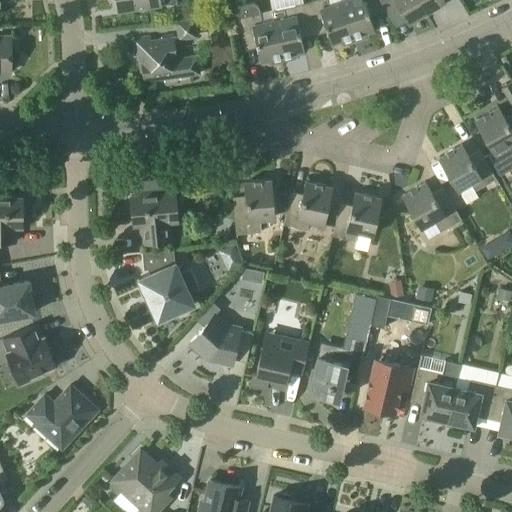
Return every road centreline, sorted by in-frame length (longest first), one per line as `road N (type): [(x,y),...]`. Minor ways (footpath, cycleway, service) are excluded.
road 1 (residential): [(148,393),(239,431),(511,492)]
road 2 (residential): [(148,393),(88,297),(79,260),(77,122)]
road 3 (residential): [(265,106),(275,129),(300,151),(402,164),(415,148),(431,60)]
road 4 (residential): [(77,122),(265,106)]
road 5 (residential): [(265,106),(431,60)]
road 6 (residential): [(41,511),(148,393)]
road 7 (residential): [(77,122),(72,41),(60,0)]
